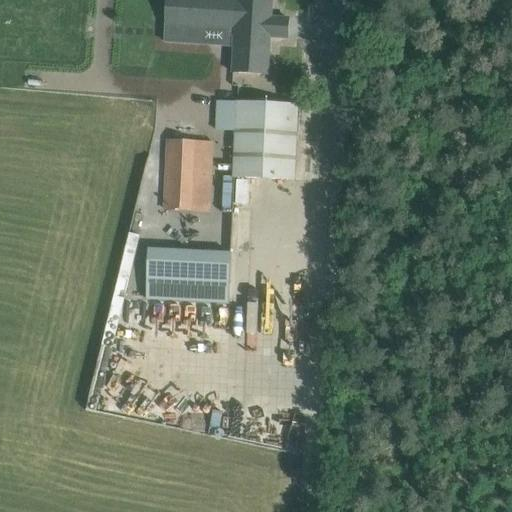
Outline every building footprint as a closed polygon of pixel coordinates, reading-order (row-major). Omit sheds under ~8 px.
[(166,0),(165,25),(166,25),(165,43),(196,45),(198,27),(235,29),(236,0),(166,0)] [(273,0),(237,0),(237,1),(236,30),(235,49),(234,68),(269,71),(273,0)] [(295,180),(298,105),(237,103),(234,178),(295,180)] [(163,210),(210,213),(214,143),(166,140),(163,210)] [(148,247),(148,276),(229,277),(229,248),(148,247)]
